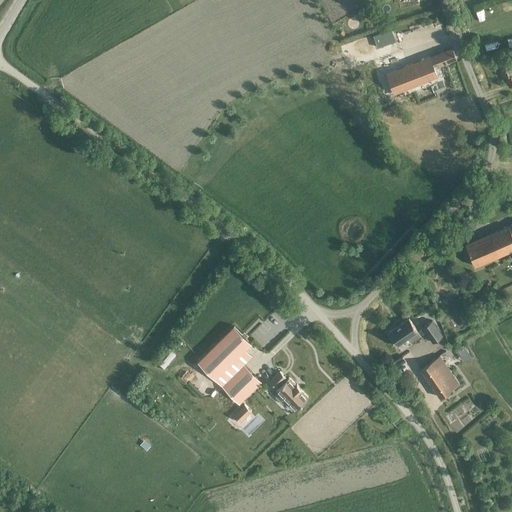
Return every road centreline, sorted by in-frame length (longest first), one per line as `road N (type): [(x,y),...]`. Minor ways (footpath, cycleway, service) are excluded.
road 1 (unclassified): [(316,311),(245,240),(0,62)]
road 2 (unclassified): [(356,311),(487,166),(492,130),(441,0)]
road 3 (unclassified): [(455,511),(422,435),(354,355)]
